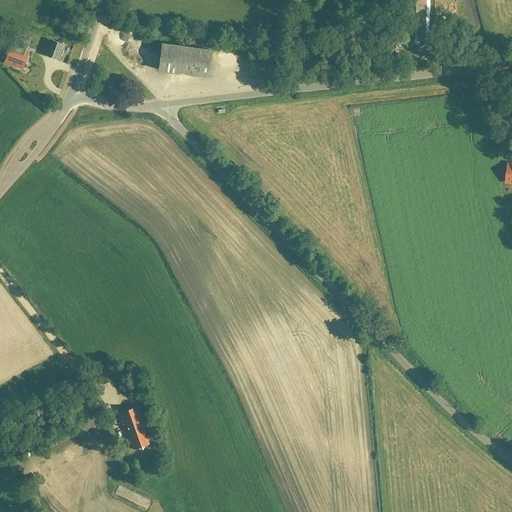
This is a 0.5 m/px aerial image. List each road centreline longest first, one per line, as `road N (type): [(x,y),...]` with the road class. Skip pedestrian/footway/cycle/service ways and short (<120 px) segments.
road 1 (unclassified): [(511,464),(157,105)]
road 2 (unclassified): [(157,105),(511,64)]
